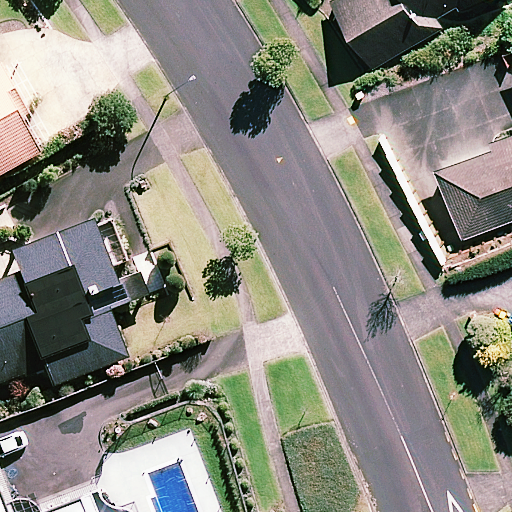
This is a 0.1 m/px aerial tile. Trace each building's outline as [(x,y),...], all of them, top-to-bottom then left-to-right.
[(337,0),(337,1),(377,66),(469,10),(465,3),(470,0),(337,0)] [(0,177),(41,168),(14,62),(0,65),(0,177)] [(511,138),(503,142),(438,167),(466,238),(511,220),(511,138)] [(114,266),(97,219),(14,250),(22,272),(0,280),(0,383),(48,366),(55,384),(129,357),(111,308),(166,288),(153,252),(114,266)] [(90,511),(85,497),(47,511),(12,511),(0,481),(0,511),(90,511)]
